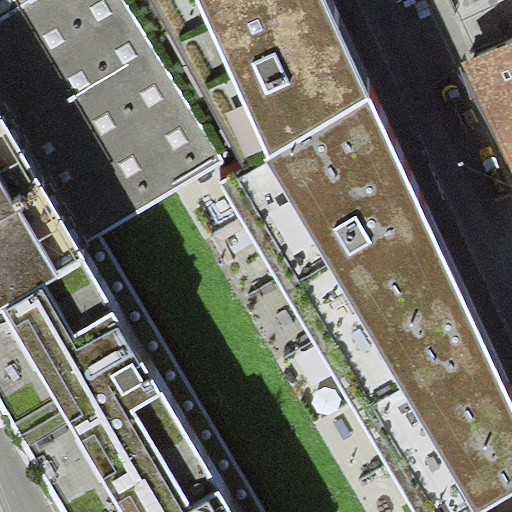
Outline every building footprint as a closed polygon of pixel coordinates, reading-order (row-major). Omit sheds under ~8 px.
[(0,0),(0,9),(15,0),(0,0)] [(0,284),(96,229),(220,155),(128,0),(15,0),(0,9),(0,284)] [(325,0),(152,0),(246,172),(270,157),(371,100),(325,0)] [(511,25),(451,54),(511,182),(511,25)] [(485,511),(511,496),(511,405),(371,100),(270,157),(246,172),(223,184),(417,511),(485,511)] [(0,378),(81,511),(254,511),(96,229),(0,284),(0,378)]
